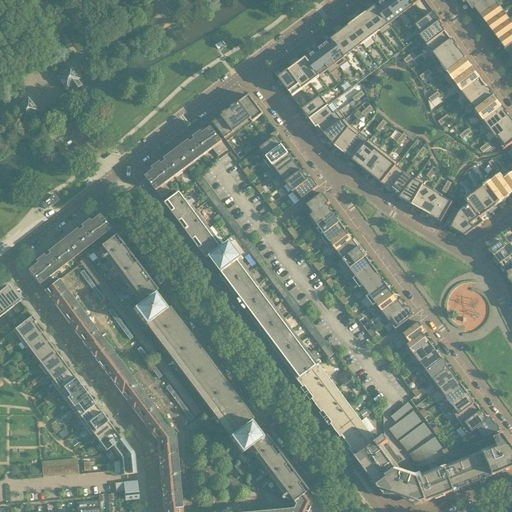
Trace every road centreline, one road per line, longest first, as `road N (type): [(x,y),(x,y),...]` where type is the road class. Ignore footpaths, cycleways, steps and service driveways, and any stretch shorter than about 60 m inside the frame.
road 1 (residential): [(379,511),(122,168)]
road 2 (residential): [(96,189),(338,511)]
road 3 (residential): [(331,181),(511,423)]
road 4 (residential): [(3,261),(143,445),(150,511)]
road 5 (residential): [(122,168),(250,69)]
road 6 (residential): [(461,251),(339,178),(331,181)]
road 7 (residential): [(331,181),(250,69)]
road 8 (residential): [(511,98),(439,0)]
